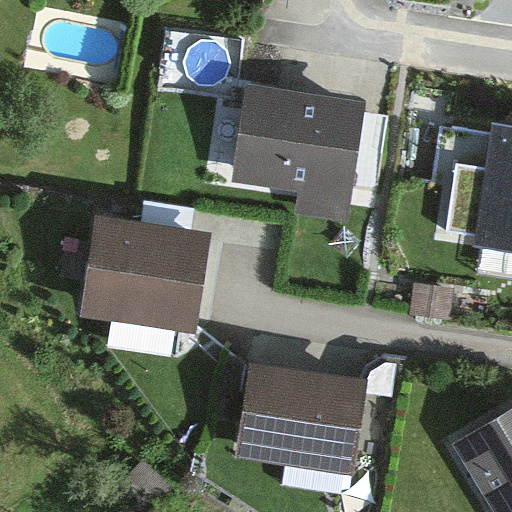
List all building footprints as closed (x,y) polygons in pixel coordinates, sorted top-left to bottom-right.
[(355,108),(252,93),(240,172),(305,181),(301,206),(340,211),(355,108)] [(511,133),(492,131),(473,251),(511,256),(511,133)] [(202,236),(103,220),(90,305),(189,321),(202,236)] [(369,387),(251,370),(237,463),(355,480),(369,387)] [(511,511),(511,416),(454,451),(490,511),(511,511)]
